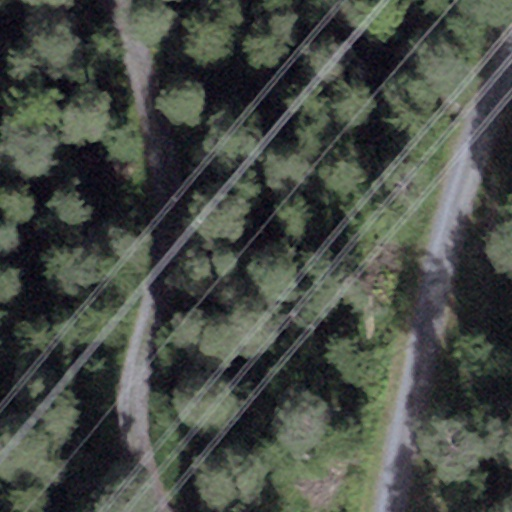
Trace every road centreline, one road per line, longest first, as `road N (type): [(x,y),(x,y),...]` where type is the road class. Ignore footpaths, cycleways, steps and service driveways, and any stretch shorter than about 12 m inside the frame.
road 1 (track): [(97,0),(137,94),(129,409),(147,511)]
road 2 (track): [(417,511),(460,246),(489,136),(511,84)]
